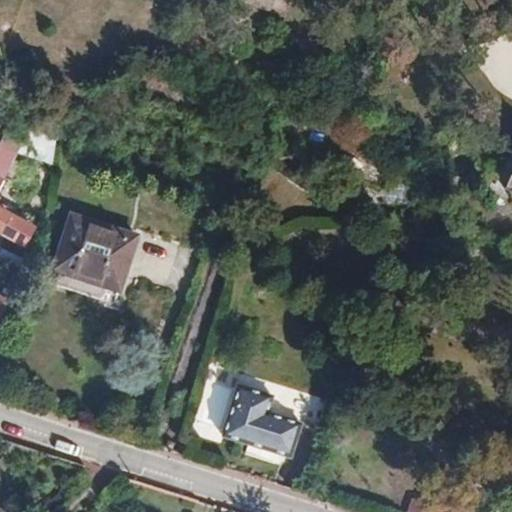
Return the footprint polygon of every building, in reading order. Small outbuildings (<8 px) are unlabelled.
[(310,0),(341,12),(345,0),(310,0)] [(0,174),(23,128),(6,121),(1,128),(0,130),(0,235),(17,245),(25,229),(7,218),(9,213),(0,207),(0,174)] [(511,176),(507,175),(502,189),(511,193),(511,198),(511,202),(511,176)] [(61,216),(43,272),(40,282),(90,299),(92,294),(107,298),(108,293),(127,237),(61,216)] [(0,278),(11,284),(17,271),(0,261),(0,305),(4,298),(0,296),(0,278)] [(205,416),(228,442),(244,391),(216,384),(205,416)] [(244,391),(228,442),(296,464),(307,431),(273,420),(279,402),(244,391)] [(455,511),(423,502),(421,508),(415,506),(412,511),(455,511)]
